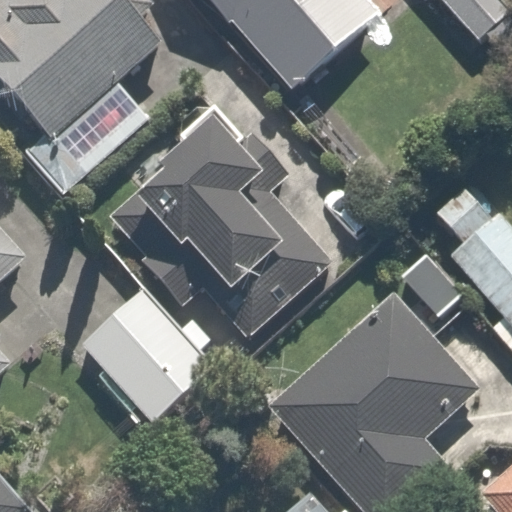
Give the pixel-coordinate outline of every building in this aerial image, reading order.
[(151,0),(0,0),(0,116),(47,170),(191,46),(151,0)] [(208,0),(318,117),(394,47),(349,0),(208,0)] [(427,0),(481,57),(511,27),(511,7),(505,0),(427,0)] [(238,165),(161,235),(261,345),(338,274),(238,165)] [(0,368),(7,362),(0,354),(0,278),(26,255),(0,226),(0,368)] [(511,229),(460,277),(511,332),(511,229)] [(143,291),(83,344),(150,419),(210,367),(143,291)] [(481,402),(402,310),(273,422),(337,496),(350,511),(424,511),(462,480),(432,445),(481,402)] [(0,511),(24,511),(30,507),(0,475),(0,511)] [(350,511),(337,496),(318,511),(350,511)] [(511,511),(511,496),(495,511),(496,511),(511,511)]
